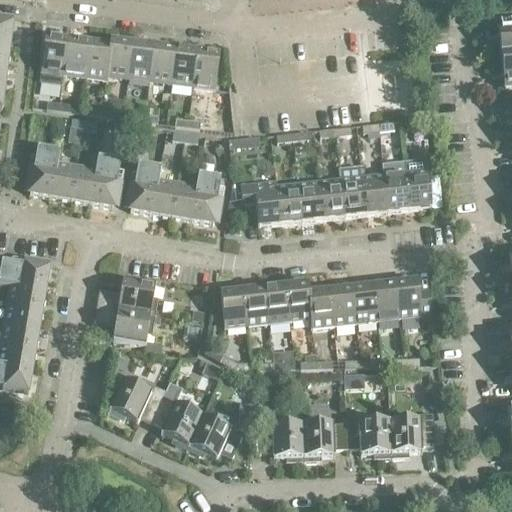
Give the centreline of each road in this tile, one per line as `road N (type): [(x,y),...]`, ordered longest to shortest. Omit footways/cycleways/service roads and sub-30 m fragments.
road 1 (residential): [(473,256),(231,264),(92,237)]
road 2 (residential): [(48,508),(92,237)]
road 3 (residential): [(473,256),(487,227),(460,22)]
road 4 (residential): [(446,511),(421,488),(293,494),(231,511)]
road 5 (residential): [(478,471),(473,256)]
road 6 (residential): [(239,27),(35,0)]
road 7 (residential): [(404,0),(387,13),(239,27)]
